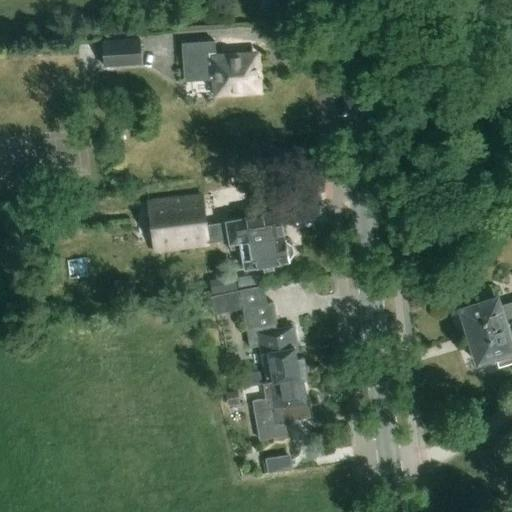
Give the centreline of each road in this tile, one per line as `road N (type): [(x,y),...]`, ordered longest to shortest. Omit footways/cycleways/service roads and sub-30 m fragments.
road 1 (secondary): [(396,511),(361,276),(350,0)]
road 2 (track): [(391,482),(511,415)]
